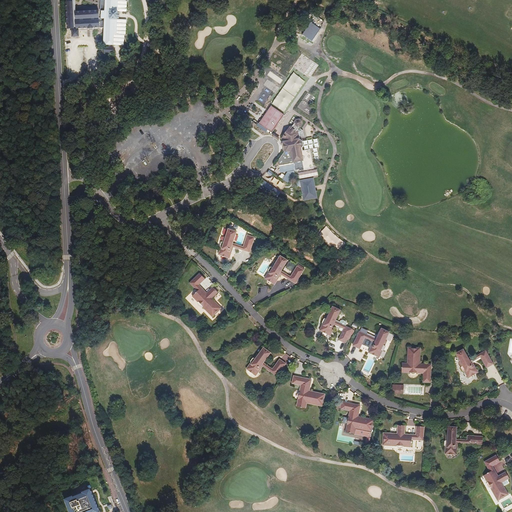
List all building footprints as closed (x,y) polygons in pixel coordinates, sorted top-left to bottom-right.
[(74,28),(73,2),(71,2),(71,1),(69,0),(66,0),(68,29),(74,28)] [(100,0),(100,11),(101,11),(101,18),(104,18),(104,21),(99,21),(99,11),(76,12),(76,28),(88,28),(93,28),(93,27),(99,27),(100,28),(104,28),(103,45),(114,45),(114,34),(117,34),(116,45),(124,45),(124,34),(125,34),(126,20),(117,19),(117,12),(117,11),(126,11),(127,0),(126,0),(125,0),(100,0)] [(318,32),(309,26),(300,38),(310,44),(318,32)] [(279,62),(288,67),(291,62),(282,58),(279,62)] [(300,68),(307,72),(309,70),(312,73),(317,65),(306,58),(300,68)] [(303,88),(310,78),(296,69),(292,75),(290,73),(276,93),(266,87),(261,94),(270,100),(265,107),(267,109),(262,116),(264,117),(258,124),(271,133),(303,88)] [(316,82),(310,78),(303,88),(309,92),(316,82)] [(284,152),(274,167),(276,168),(278,166),(279,166),(281,173),(289,171),(292,171),(291,167),(293,167),(292,162),(302,160),(304,170),(314,168),(310,149),(303,150),(302,148),(303,146),(302,141),(300,140),(298,140),(297,133),(296,132),(300,127),(300,126),(302,124),(301,121),(299,120),(296,120),(295,122),(295,123),(291,128),(290,127),(281,139),(284,141),(284,143),(282,143),(284,152)] [(287,175),(283,180),(288,183),(291,178),(287,175)] [(300,180),(300,183),(312,180),(315,196),(303,198),(304,201),(317,198),(314,178),(300,180)] [(259,184),(259,185),(259,186),(276,198),(280,193),(263,180),(262,182),(260,182),(259,184)] [(312,180),(300,183),(303,198),(315,196),(312,180)] [(233,231),(228,229),(226,238),(224,237),(223,242),(222,242),(221,242),(220,246),(221,247),(219,253),(222,254),(222,256),(227,257),(227,256),(230,257),(233,247),(232,246),(233,244),(236,233),(233,232),(233,231)] [(247,235),(243,247),(242,250),(250,252),(255,238),(247,235)] [(285,259),(280,256),(276,263),(274,263),(272,267),(271,267),(270,267),(268,270),(269,271),(269,272),(265,277),(268,279),(267,280),(272,283),(273,282),(275,283),(281,274),(280,274),(281,271),(287,262),(284,260),(285,259)] [(297,266),(291,277),(289,279),(296,284),(304,270),(297,266)] [(280,274),(281,274),(289,279),(291,277),(281,271),(280,274)] [(200,273),(190,283),(195,288),(205,279),(200,273)] [(199,285),(195,288),(198,291),(199,289),(205,295),(207,293),(199,285)] [(199,289),(192,296),(198,302),(203,306),(202,307),(206,310),(206,309),(211,314),(210,315),(213,317),(221,308),(219,306),(215,303),(215,302),(212,298),(218,292),(213,287),(205,295),(199,289)] [(337,309),(333,306),(329,314),(328,314),(325,319),(325,318),(324,319),(323,322),(323,323),(320,329),(323,331),(323,332),(327,334),(328,333),(331,334),(335,325),(334,324),(335,321),(340,312),(337,310),(337,309)] [(345,326),(344,329),(339,340),(346,343),(352,329),(345,326)] [(386,340),(390,332),(385,330),(384,332),(381,330),(376,340),(375,342),(374,342),(369,352),(372,353),(372,354),(376,356),(377,355),(380,357),(383,350),(383,351),(384,350),(386,347),(385,346),(387,341),(386,340)] [(360,349),(365,338),(366,335),(359,332),(353,346),(360,349)] [(430,369),(430,366),(417,365),(417,362),(420,362),(420,358),(419,358),(420,351),(420,352),(420,348),(408,347),(408,351),(409,351),(408,356),(407,363),(402,363),(402,373),(423,374),(423,383),(430,383),(431,369),(430,369)] [(268,351),(264,348),(258,355),(257,354),(254,358),(253,358),(251,361),(251,362),(251,363),(247,368),(250,370),(249,371),(253,374),(254,373),(257,375),(263,366),(262,365),(264,363),(270,354),(267,352),(268,351)] [(460,351),(456,354),(460,361),(459,362),(461,367),(461,368),(463,371),(464,371),(467,377),(470,376),(471,377),(475,374),(475,373),(477,371),(472,362),(471,363),(469,360),(464,351),(461,352),(460,351)] [(479,355),(480,357),(487,368),(493,364),(486,351),(479,355)] [(471,363),(472,362),(480,357),(479,355),(469,360),(471,363)] [(280,359),(272,369),(271,372),(277,376),(286,364),(280,359)] [(262,365),(263,366),(271,372),(272,369),(264,363),(262,365)] [(307,394),(310,381),(307,380),(307,379),(294,376),(292,384),(301,385),(297,407),(306,408),(307,403),(314,405),(314,404),(319,405),(319,406),(323,406),(325,394),(322,393),(322,394),(315,393),(315,392),(311,391),(311,394),(307,394)] [(392,393),(401,394),(401,385),(393,385),(392,393)] [(350,411),(346,432),(370,437),(374,420),(370,419),(370,420),(364,419),(364,418),(360,417),(359,420),(356,419),(359,406),(355,406),(356,404),(342,402),(341,409),(350,411)] [(403,447),(412,448),(412,440),(412,438),(404,437),(405,434),(405,426),(398,425),(397,434),(392,434),(387,434),(387,433),(383,433),(382,445),(386,446),(386,445),(393,445),(392,446),(397,446),(403,446),(403,447)] [(416,440),(423,441),(424,427),(416,426),(416,435),(416,440)] [(453,427),(448,427),(448,436),(446,435),(446,441),(445,441),(444,445),(445,446),(445,453),(448,453),(448,454),(453,454),(453,453),(457,453),(457,443),(456,443),(456,440),(457,429),(453,429),(453,427)] [(467,436),(467,440),(467,443),(482,444),(483,437),(467,436)] [(496,455),(484,462),(488,469),(492,466),(500,462),(496,455)] [(492,466),(488,469),(490,472),(492,471),(496,477),(498,476),(492,466)] [(490,472),(483,476),(487,483),(488,482),(491,488),(493,492),(497,498),(496,498),(498,501),(508,495),(507,492),(506,492),(504,488),(504,487),(502,483),(509,478),(506,472),(498,476),(496,477),(492,471),(490,472)] [(82,493),(73,497),(73,495),(64,499),(69,511),(99,511),(91,489),(82,492),(82,493)]
